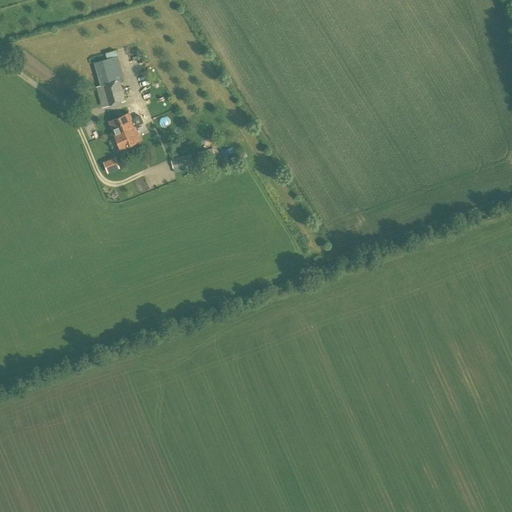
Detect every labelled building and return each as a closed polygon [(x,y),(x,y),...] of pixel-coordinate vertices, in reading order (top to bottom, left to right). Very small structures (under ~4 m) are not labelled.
[(125,101),(119,80),(123,79),(117,56),(94,63),(100,86),(106,84),(109,94),(106,94),(109,105),(125,101)] [(114,135),(134,126),(129,112),(108,121),(114,135)] [(134,126),(114,135),(119,149),(140,140),(134,126)] [(200,160),(214,156),(212,148),(198,152),(200,160)] [(172,169),(193,163),(190,154),(170,159),(172,169)] [(119,166),(116,161),(110,164),(112,169),(119,166)]
